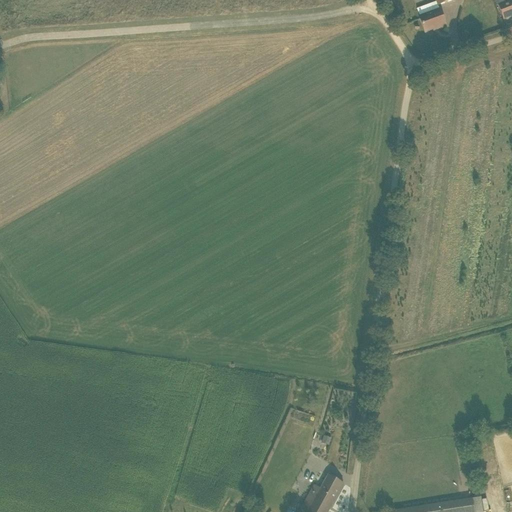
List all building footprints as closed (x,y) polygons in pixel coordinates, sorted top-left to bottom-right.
[(511,0),(496,0),(504,20),(511,16),(511,0)] [(438,30),(446,27),(440,9),(419,17),(425,33),(437,28),(438,30)] [(329,446),(331,438),(324,436),(321,443),(329,446)] [(314,486),(299,511),(327,511),(343,484),(329,476),(320,490),(314,486)] [(395,511),(482,511),(480,498),(395,511)]
